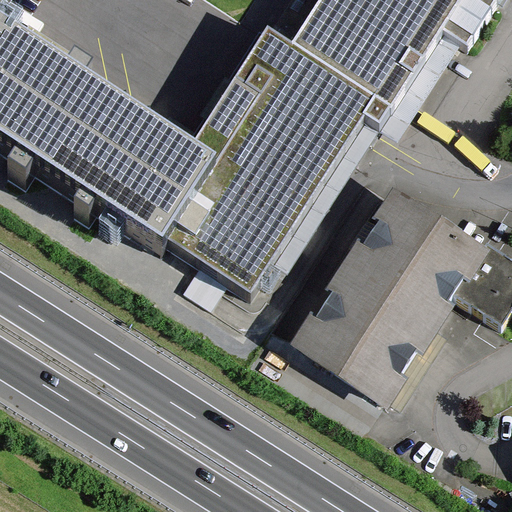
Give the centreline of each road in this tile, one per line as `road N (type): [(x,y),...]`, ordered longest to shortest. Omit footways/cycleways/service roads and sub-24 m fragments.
road 1 (motorway): [(342,511),(0,294)]
road 2 (motorway): [(0,364),(235,511)]
road 3 (unknown): [(414,175),(511,43)]
